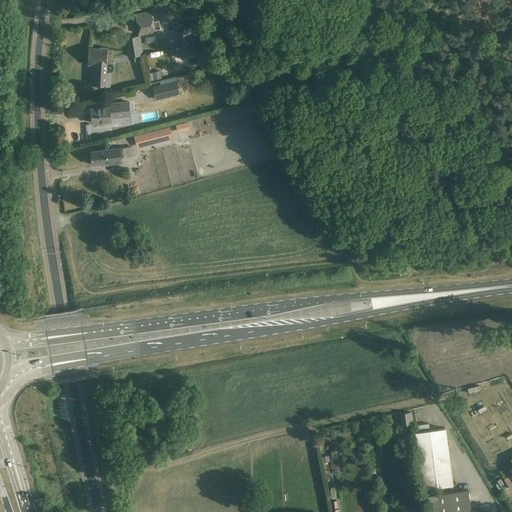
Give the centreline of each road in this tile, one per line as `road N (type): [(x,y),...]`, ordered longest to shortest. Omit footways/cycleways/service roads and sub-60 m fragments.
road 1 (unclassified): [(97,511),(44,215),(36,125),(44,0)]
road 2 (primary): [(511,289),(59,337)]
road 3 (primary): [(66,362),(511,289)]
road 4 (unknown): [(118,511),(114,486),(124,471),(442,394)]
